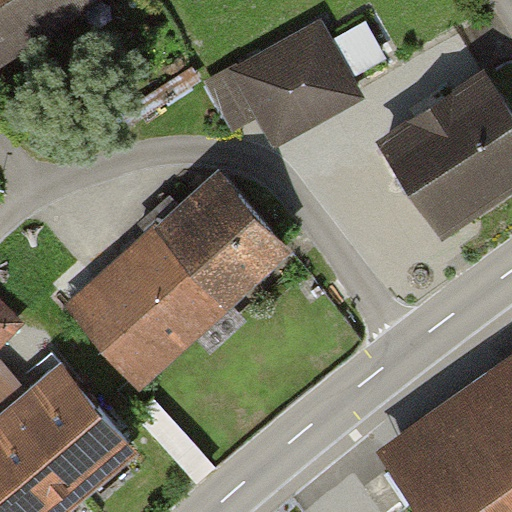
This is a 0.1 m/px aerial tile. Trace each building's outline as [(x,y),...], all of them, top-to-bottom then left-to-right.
[(0,0),(0,37),(61,0),(0,0)] [(353,98),(316,31),(212,88),(233,128),(257,114),(272,142),(353,98)] [(511,176),(511,127),(479,80),(375,150),(430,232),(511,176)] [(281,238),(218,173),(70,314),(132,380),(281,238)] [(511,511),(511,344),(362,448),(406,511),(511,511)] [(0,511),(41,511),(117,451),(52,371),(17,400),(0,378),(0,511)]
